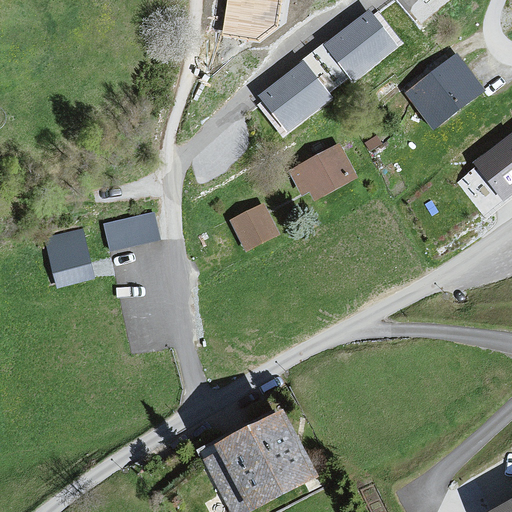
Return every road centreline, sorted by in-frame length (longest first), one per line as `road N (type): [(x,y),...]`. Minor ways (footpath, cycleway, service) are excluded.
road 1 (residential): [(60,511),(119,455),(357,326)]
road 2 (track): [(197,0),(188,68),(163,144),(168,193)]
road 3 (residential): [(357,326),(511,216)]
road 4 (residential): [(357,326),(511,344)]
road 5 (residential): [(511,410),(427,488),(445,511)]
